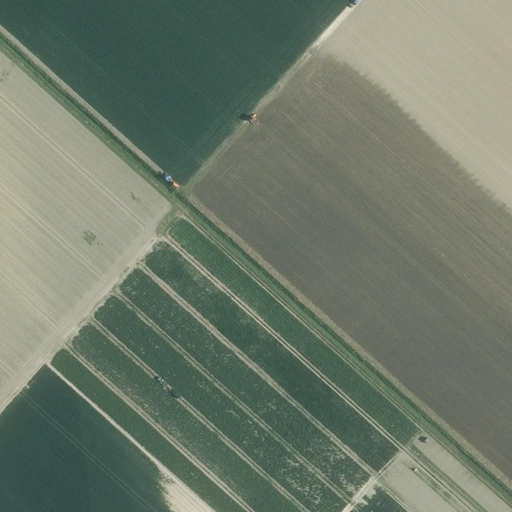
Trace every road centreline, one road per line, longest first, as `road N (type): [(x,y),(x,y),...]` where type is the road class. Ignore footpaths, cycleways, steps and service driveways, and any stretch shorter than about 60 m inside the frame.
road 1 (track): [(0,411),(179,208),(0,46)]
road 2 (track): [(179,208),(511,506)]
road 3 (track): [(182,195),(359,0)]
